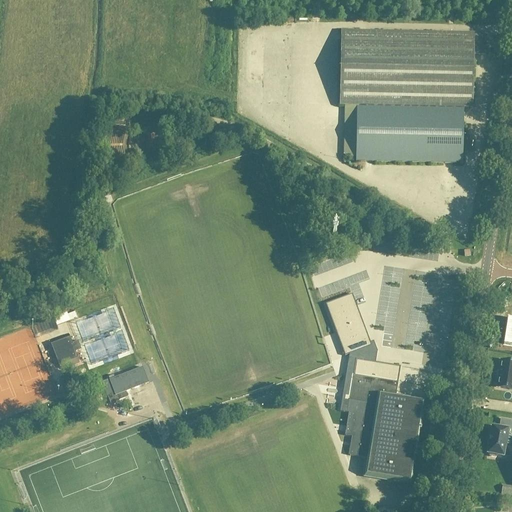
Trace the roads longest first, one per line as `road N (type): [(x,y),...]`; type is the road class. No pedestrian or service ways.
road 1 (unknown): [(511,23),(333,31),(307,50),(300,89),(329,156),(350,180),(420,213)]
road 2 (tertiary): [(449,511),(479,271)]
road 3 (tertiary): [(479,271),(511,100)]
